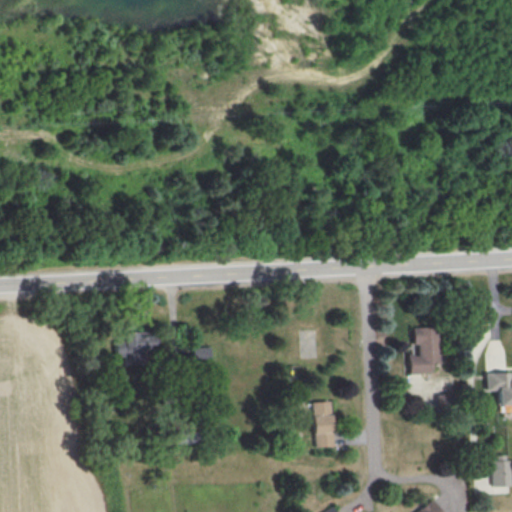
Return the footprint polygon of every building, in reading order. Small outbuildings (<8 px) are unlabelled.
[(406,372),(429,372),(429,362),(436,362),(436,330),(426,330),(426,326),(410,326),(411,350),(405,351),(406,372)] [(209,362),(209,345),(192,346),(192,362),(209,362)] [(511,404),(511,379),(508,379),(507,370),(482,372),(482,390),(494,389),(494,405),(511,404)] [(311,446),(330,445),(329,400),(310,400),(311,446)] [(490,485),(507,485),(506,453),(489,453),(490,485)] [(440,511),(431,500),(414,511),(440,511)]
